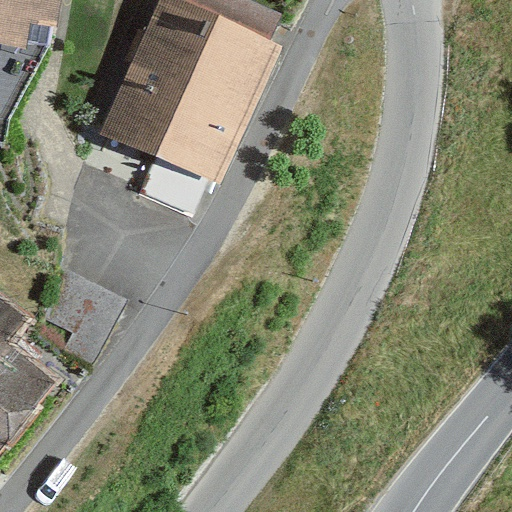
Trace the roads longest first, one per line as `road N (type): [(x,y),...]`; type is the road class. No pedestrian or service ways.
road 1 (unclassified): [(201,511),(213,487),(288,411),(352,308),(394,196),(418,98),(412,0)]
road 2 (secondary): [(511,387),(414,511)]
